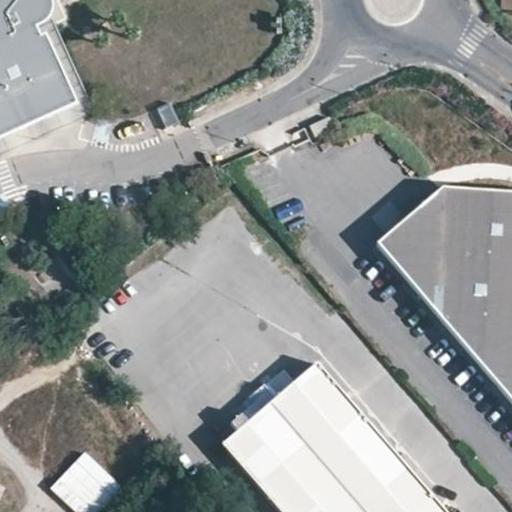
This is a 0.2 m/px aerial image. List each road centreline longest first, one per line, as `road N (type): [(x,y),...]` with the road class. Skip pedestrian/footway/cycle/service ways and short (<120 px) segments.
road 1 (unclassified): [(281,101),(325,89),(404,42)]
road 2 (unclassified): [(346,0),(333,51),(281,101)]
